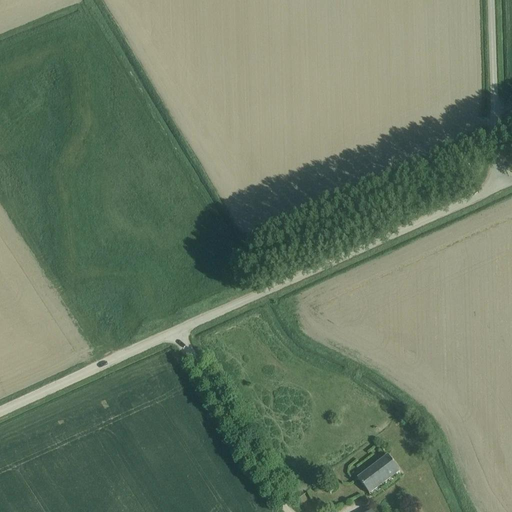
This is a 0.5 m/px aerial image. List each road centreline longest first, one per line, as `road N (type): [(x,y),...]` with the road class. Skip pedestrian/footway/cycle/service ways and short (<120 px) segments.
road 1 (unclassified): [(0,415),(501,185)]
road 2 (unclassified): [(501,185),(493,0)]
